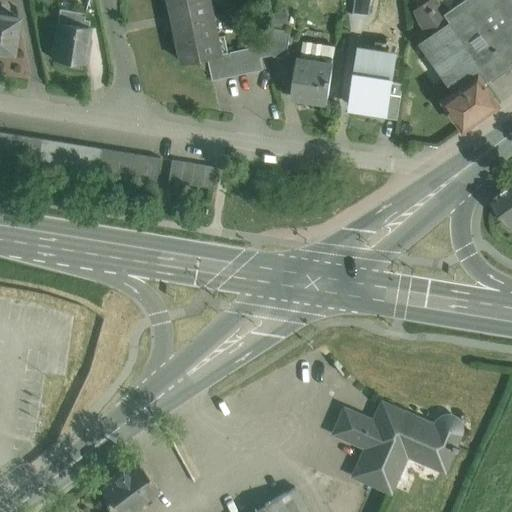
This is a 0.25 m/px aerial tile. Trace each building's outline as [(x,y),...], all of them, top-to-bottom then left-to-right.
[(170,0),(183,61),(182,61),(183,63),(208,57),(223,54),(222,52),(211,0),(170,0)] [(352,0),(351,13),(367,14),(368,0),(352,0)] [(413,0),(415,9),(427,0),(413,0)] [(451,18),(438,0),(427,0),(415,9),(420,22),(429,34),(451,18)] [(438,0),(451,18),(476,0),(438,0)] [(511,1),(511,0),(476,0),(451,18),(492,76),(511,62),(511,28),(509,24),(511,21),(511,1)] [(74,11),(58,8),(56,22),(73,25),(74,11)] [(18,17),(0,14),(0,55),(7,57),(10,52),(12,53),(18,17)] [(492,76),(451,18),(429,34),(430,35),(465,85),(480,74),(485,82),(492,76)] [(73,25),(56,22),(51,59),(68,61),(67,66),(81,68),(81,63),(84,64),(90,28),(73,25)] [(290,31),(266,27),(269,43),(272,55),(286,57),(290,31)] [(465,85),(430,35),(420,42),(455,92),(465,85)] [(269,43),(223,54),(208,57),(213,80),(263,69),(261,57),(272,55),(269,43)] [(342,109),(385,113),(391,47),(348,43),(342,109)] [(333,63),(298,57),(292,97),(294,97),(294,95),(312,98),(312,100),(327,102),(333,63)] [(455,92),(444,99),(465,128),(500,103),(485,82),(480,74),(465,85),(455,92)] [(160,158),(0,131),(0,156),(156,181),(160,158)] [(216,167),(171,159),(167,181),(212,189),(216,167)] [(511,183),(490,199),(509,226),(511,224),(511,183)] [(398,427),(375,417),(373,422),(344,410),(334,432),(366,446),(354,474),(389,490),(405,453),(443,469),(451,449),(455,451),(457,446),(453,444),(458,433),(459,428),(457,423),(454,419),(449,417),(444,417),(439,419),(436,423),(434,426),(404,413),(403,415),(398,427)] [(136,459),(101,485),(120,511),(124,511),(157,488),(136,459)] [(308,511),(295,487),(249,511),(308,511)]
